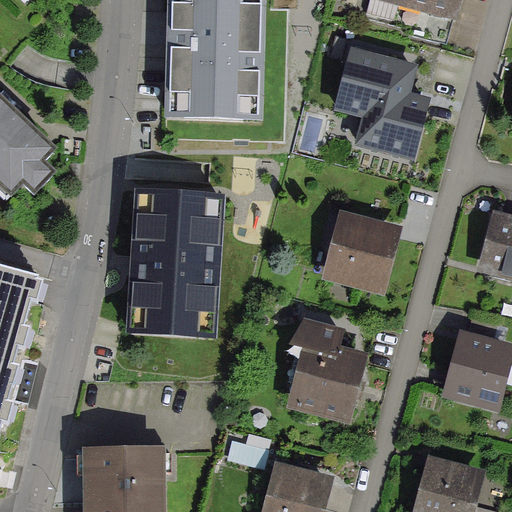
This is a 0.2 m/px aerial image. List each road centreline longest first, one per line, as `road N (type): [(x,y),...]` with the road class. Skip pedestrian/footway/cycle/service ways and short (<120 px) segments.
road 1 (residential): [(122,0),(102,189),(32,511)]
road 2 (residential): [(459,169),(369,511)]
road 3 (residential): [(502,0),(459,169)]
